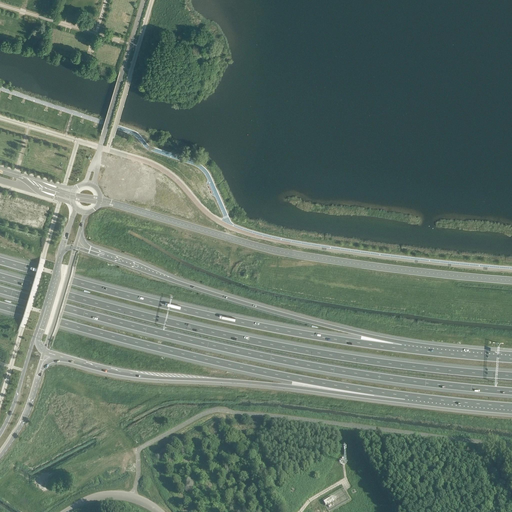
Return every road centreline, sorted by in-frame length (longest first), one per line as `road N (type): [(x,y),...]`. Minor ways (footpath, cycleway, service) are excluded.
road 1 (motorway): [(0,290),(308,365),(511,391)]
road 2 (motorway): [(511,376),(270,345),(0,277)]
road 3 (motorway): [(0,306),(187,354),(406,396)]
road 4 (motorway): [(401,349),(211,317),(0,262)]
road 5 (motorway): [(43,353),(139,375),(406,396)]
road 6 (motorway): [(401,349),(75,248)]
road 7 (unclassified): [(95,162),(143,0)]
